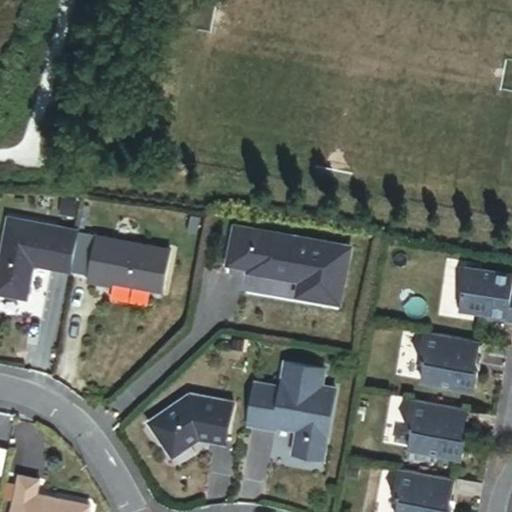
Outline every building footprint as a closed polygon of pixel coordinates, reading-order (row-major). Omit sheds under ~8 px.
[(71,273),(78,235),(7,222),(0,259),(0,295),(29,300),(35,266),(43,261),(49,269),(71,273)] [(340,302),(350,245),(233,224),(226,262),(247,266),(246,269),(288,276),(294,272),(299,278),(296,294),(340,302)] [(163,294),(170,253),(95,240),(87,284),(103,287),(104,283),(163,294)] [(511,320),(511,290),(511,288),(511,273),(466,265),(458,307),(492,313),(491,317),(511,320)] [(477,362),(481,340),(424,330),(418,360),(425,361),(422,380),(475,390),(479,369),(474,369),(475,362),(477,362)] [(326,457),(339,388),(323,385),(326,368),(286,361),(282,387),(254,382),(247,422),(276,427),(276,424),(293,427),(294,425),(301,426),(297,452),(326,457)] [(227,441),(235,400),(190,392),(149,421),(174,456),(201,436),(227,441)] [(464,430),(468,408),(412,398),(406,428),(413,429),(409,448),(463,458),(467,438),(462,437),(463,430),(464,430)] [(450,500),(454,478),(397,468),(392,497),(399,498),(396,511),(451,511),(453,507),(448,506),(449,500),(450,500)] [(91,511),(92,507),(40,495),(42,487),(41,487),(40,487),(39,487),(38,487),(37,487),(37,486),(36,486),(35,486),(34,486),(33,486),(32,486),(31,486),(30,486),(30,485),(29,485),(28,485),(27,485),(27,484),(26,485),(26,484),(25,484),(24,484),(23,484),(23,483),(22,483),(21,483),(14,511),(91,511)]
